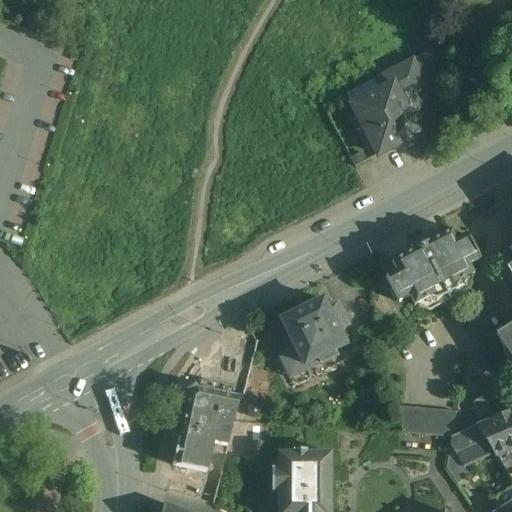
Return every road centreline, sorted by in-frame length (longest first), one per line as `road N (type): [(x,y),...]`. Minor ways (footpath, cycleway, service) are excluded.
road 1 (residential): [(75,381),(511,147)]
road 2 (residential): [(75,381),(117,462),(118,511)]
